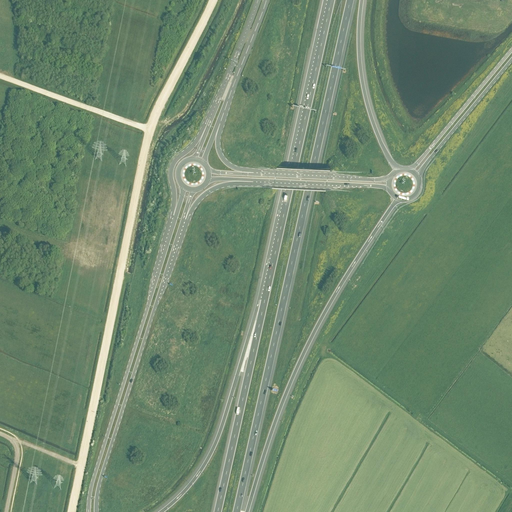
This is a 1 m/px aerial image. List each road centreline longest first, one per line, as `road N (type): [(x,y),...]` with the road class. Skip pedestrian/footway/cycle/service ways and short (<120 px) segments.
road 1 (track): [(213,0),(149,132),(71,511)]
road 2 (motorway): [(236,511),(350,0)]
road 3 (motorway): [(247,511),(305,349),(400,200)]
road 4 (motorway): [(330,0),(264,300)]
road 5 (secondary): [(171,228),(87,511)]
road 6 (secondary): [(96,511),(179,230)]
road 7 (motorway): [(264,300),(213,448),(161,511)]
road 8 (motorway): [(264,300),(217,511)]
road 9 (motorway): [(399,170),(367,109),(361,0)]
road 10 (secondary): [(511,49),(408,170)]
road 11 (secondary): [(417,178),(511,60)]
road 12 (secondary): [(243,180),(389,190)]
road 13 (tertiary): [(257,0),(208,123)]
road 14 (secondary): [(391,177),(259,175)]
road 15 (tertiary): [(222,113),(266,0)]
road 16 (secondary): [(208,123),(171,166),(171,228)]
